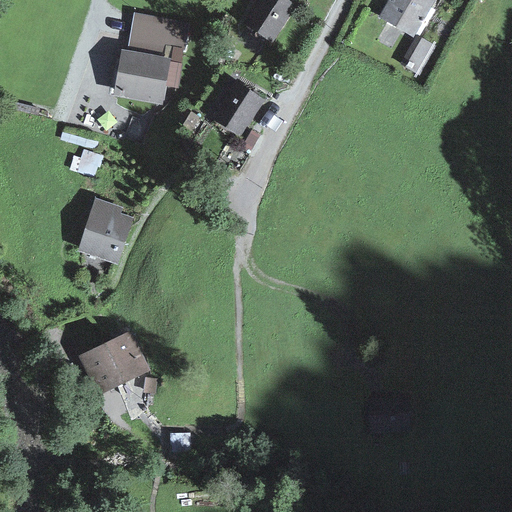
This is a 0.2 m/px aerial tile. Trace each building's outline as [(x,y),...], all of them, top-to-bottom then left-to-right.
[(292,15),(271,0),(264,0),(245,26),(270,44),(292,15)] [(417,38),(441,1),(439,0),(402,0),(389,20),(417,38)] [(187,24),(138,13),(134,34),(183,45),(187,24)] [(440,49),(424,37),(407,66),(424,76),(440,49)] [(175,59),(131,54),(126,88),(170,94),(175,59)] [(270,98),(237,80),(213,123),(245,142),(270,98)] [(106,206),(91,248),(125,260),(140,218),(106,206)] [(160,372),(144,335),(98,354),(114,391),(160,372)] [(408,408),(369,409),(369,443),(409,442),(408,408)]
